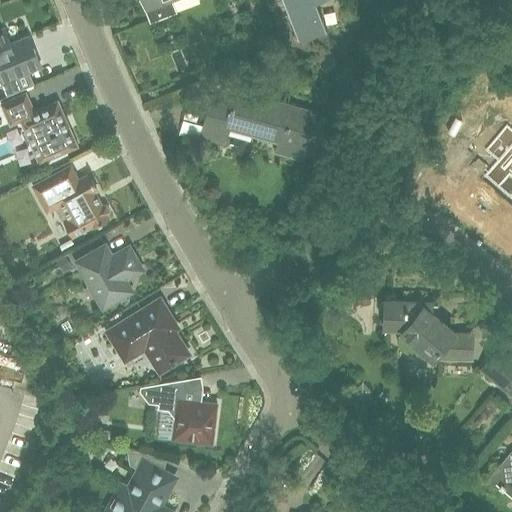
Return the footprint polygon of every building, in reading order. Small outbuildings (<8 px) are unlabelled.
[(144,0),(151,19),(175,10),(170,0),(144,0)] [(284,0),(291,16),(299,38),(324,28),(314,1),(315,0),(284,0)] [(4,29),(0,30),(0,79),(1,82),(41,66),(29,37),(11,45),(4,29)] [(2,104),(10,122),(21,117),(34,147),(39,144),(44,157),(74,144),(67,128),(62,130),(52,106),(34,114),(25,94),(2,104)] [(301,158),(303,152),(313,155),(323,116),(313,114),(314,111),(275,100),(273,106),(232,95),(230,104),(210,99),(201,135),(224,142),(228,127),(285,142),(282,153),(301,158)] [(511,131),(506,126),(485,151),(497,161),(492,167),(484,177),(511,200),(511,131)] [(97,190),(89,175),(78,180),(70,166),(33,186),(34,187),(37,185),(41,191),(37,193),(44,206),(55,200),(66,220),(63,222),(71,237),(90,226),(91,228),(108,218),(107,216),(110,211),(106,205),(101,205),(98,206),(91,193),(97,190)] [(142,270),(129,247),(111,257),(105,246),(77,262),(103,307),(131,291),(125,280),(142,270)] [(168,315),(159,300),(108,332),(122,355),(142,342),(160,370),(172,363),(172,364),(176,362),(175,361),(187,353),(165,318),(168,315)] [(432,314),(432,302),(385,300),(384,326),(401,326),(401,330),(433,356),(454,332),(432,314)] [(483,369),(501,384),(510,392),(511,389),(511,361),(499,350),(483,369)] [(199,432),(214,433),(217,404),(202,402),(201,402),(201,404),(191,402),(191,400),(185,400),(186,391),(183,380),(141,387),(140,392),(149,403),(159,404),(158,409),(169,410),(175,419),(173,439),(198,442),(199,432)] [(511,453),(491,478),(511,496),(511,453)] [(154,511),(172,478),(144,463),(129,491),(122,487),(108,511),(154,511)]
